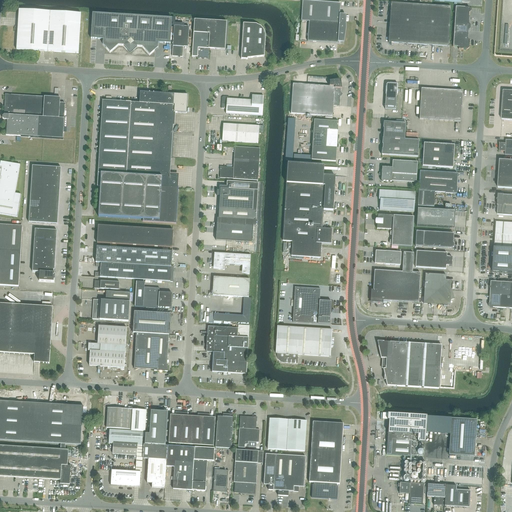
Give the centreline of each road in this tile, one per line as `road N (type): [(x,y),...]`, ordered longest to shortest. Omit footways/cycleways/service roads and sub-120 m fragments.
road 1 (unclassified): [(68,384),(87,72)]
road 2 (unclassified): [(186,391),(204,79)]
road 3 (unclassified): [(468,326),(484,68)]
road 4 (unclassified): [(350,320),(364,62)]
road 5 (unclassified): [(193,511),(0,499)]
road 6 (unclassified): [(365,404),(186,391)]
road 7 (unclassified): [(364,62),(204,79)]
road 8 (unclassified): [(484,68),(364,62)]
